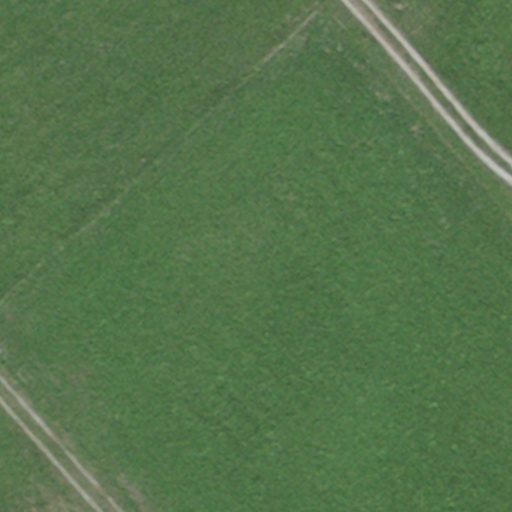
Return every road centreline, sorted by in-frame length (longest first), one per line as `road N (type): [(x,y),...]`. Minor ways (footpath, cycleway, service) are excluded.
road 1 (track): [(348,0),(511,181)]
road 2 (track): [(107,511),(0,391)]
